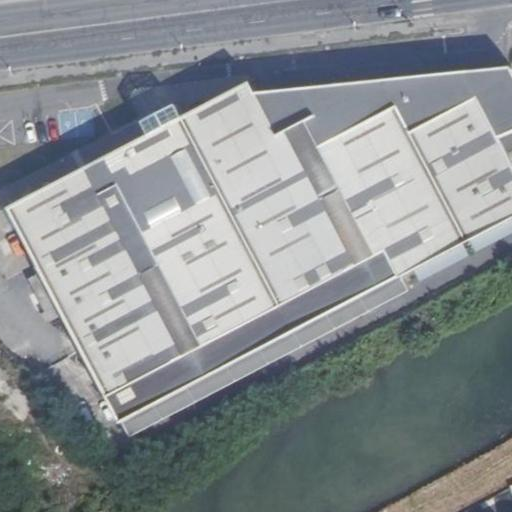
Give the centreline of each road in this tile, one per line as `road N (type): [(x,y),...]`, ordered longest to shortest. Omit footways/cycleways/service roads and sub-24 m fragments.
road 1 (primary): [(0,56),(434,0)]
road 2 (primary): [(157,0),(0,20)]
